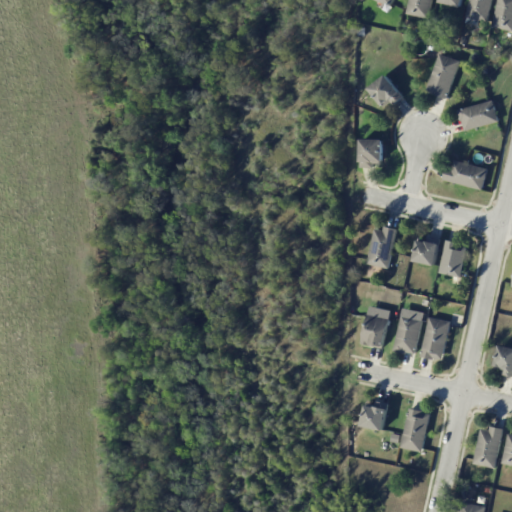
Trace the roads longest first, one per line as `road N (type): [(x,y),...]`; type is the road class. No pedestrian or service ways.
road 1 (residential): [(433,511),(511,154)]
road 2 (residential): [(511,403),(355,368)]
road 3 (residential): [(511,229),(358,196)]
